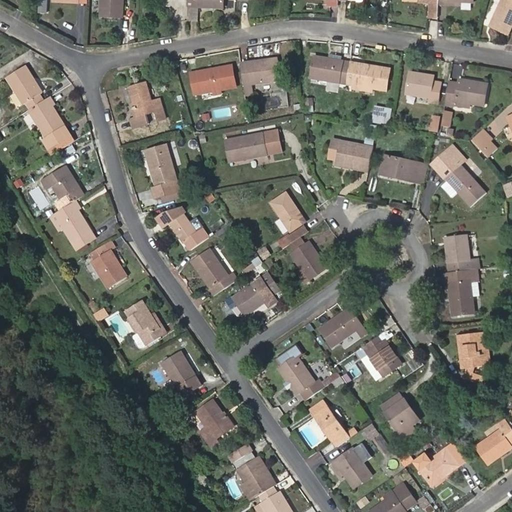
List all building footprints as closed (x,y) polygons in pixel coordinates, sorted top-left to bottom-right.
[(101,0),(101,18),(123,18),(124,0),(101,0)] [(188,0),(188,7),(224,8),(224,0),(188,0)] [(508,35),(511,26),(511,0),(502,0),(490,27),(508,35)] [(430,17),(438,17),(439,4),(431,4),(430,17)] [(315,56),(312,78),(348,84),(352,62),(342,60),(329,58),(315,56)] [(253,83),(280,80),(278,59),(241,64),(246,94),(254,93),(253,83)] [(373,88),(387,91),(391,68),(352,62),(348,84),(355,85),(373,88)] [(195,95),(236,87),(233,66),(191,73),(195,95)] [(40,95),(42,93),(26,67),(8,78),(24,104),(27,103),(31,109),(43,101),(40,95)] [(430,103),(439,105),(442,82),(434,81),(435,76),(411,72),(407,94),(430,98),(430,103)] [(159,98),(153,100),(148,81),(128,86),(132,100),(137,117),(134,118),(129,119),(132,128),(148,124),(146,115),(155,112),(157,120),(165,118),(159,98)] [(470,104),(485,107),(488,86),(459,81),(458,85),(449,83),(445,105),(455,107),(456,102),(470,104)] [(70,136),(72,135),(53,107),(56,105),(51,96),(43,101),(31,109),(28,111),(46,138),(44,140),(50,149),(70,136)] [(372,120),(388,122),(390,109),(374,106),(372,120)] [(452,113),(444,112),(442,120),(450,121),(452,113)] [(430,130),(437,131),(439,116),(432,115),(430,130)] [(441,127),(449,129),(450,121),(442,120),(441,127)] [(230,161),(281,151),(278,130),(227,141),(230,161)] [(474,140),(482,151),(495,140),(487,130),(474,140)] [(50,149),(53,155),(75,142),(70,136),(50,149)] [(333,140),(329,158),(336,159),(341,141),(333,140)] [(335,164),(368,172),(374,149),(341,141),(336,159),(335,164)] [(175,182),(178,181),(167,144),(146,150),(157,188),(155,189),(157,198),(161,197),(175,192),(178,192),(175,182)] [(471,207),(487,193),(462,164),(464,162),(450,148),(432,163),(444,177),(453,187),(471,207)] [(425,183),(429,164),(384,155),(381,172),(399,176),(399,179),(416,183),(417,181),(425,183)] [(77,200),(84,196),(66,167),(43,180),(48,189),(45,191),(58,212),(77,200)] [(438,182),(447,192),(453,187),(444,177),(438,182)] [(163,204),(177,199),(175,192),(161,197),(163,204)] [(292,232),(308,220),(287,192),(271,203),(292,232)] [(77,250),(96,237),(79,210),(81,208),(77,200),(58,212),(54,214),(63,229),(77,250)] [(190,251),(209,238),(195,217),(189,221),(184,214),(187,212),(184,208),(164,214),(158,218),(164,227),(170,222),(190,251)] [(59,232),(63,229),(54,214),(49,217),(59,232)] [(281,243),(284,248),(291,244),(301,237),(310,231),(306,225),(281,243)] [(478,259),(471,259),(468,235),(446,237),(450,272),(477,270),(480,269),(478,259)] [(307,244),(301,237),(291,244),(296,252),(292,254),(304,271),(310,279),(328,267),(310,243),(307,244)] [(116,248),(111,241),(103,246),(107,253),(110,251),(116,248)] [(109,288),(127,277),(110,251),(107,253),(103,246),(91,253),(95,260),(92,262),(109,288)] [(233,272),(229,275),(211,250),(193,262),(216,296),(238,280),(233,272)] [(468,298),(480,297),(477,270),(450,272),(446,273),(448,291),(452,290),(454,313),(470,311),(468,298)] [(306,283),(310,279),(304,271),(300,274),(306,283)] [(271,306),(279,300),(263,278),(234,297),(247,316),(268,302),(271,306)] [(161,328),(153,314),(144,300),(126,312),(139,331),(147,345),(162,336),(159,330),(161,328)] [(247,316),(250,321),(271,306),(268,302),(247,316)] [(357,317),(361,314),(355,306),(351,308),(357,317)] [(362,337),(368,332),(357,317),(351,308),(321,328),(334,347),(357,331),(362,337)] [(162,336),(169,331),(156,312),(153,314),(161,328),(159,330),(162,336)] [(474,365),(487,363),(485,347),(483,330),(459,333),(463,366),(468,366),(467,374),(485,382),(488,375),(475,369),(474,365)] [(142,348),(147,345),(139,331),(132,335),(139,347),(142,348)] [(386,377),(403,364),(386,340),(383,342),(379,336),(361,349),(364,355),(368,352),(386,377)] [(320,378),(316,381),(299,357),(304,353),(298,345),(279,358),(283,365),(280,368),(298,393),(302,391),(308,400),(326,388),(323,383),(320,378)] [(201,377),(199,378),(182,351),(163,363),(178,388),(176,390),(185,406),(202,396),(196,387),(203,383),(202,381),(203,380),(201,377)] [(342,377),(339,372),(323,383),(326,388),(342,377)] [(417,431),(412,424),(416,421),(410,412),(413,409),(401,392),(381,406),(405,439),(417,431)] [(218,438),(233,427),(224,413),(215,400),(197,412),(207,427),(201,431),(213,450),(221,444),(218,438)] [(325,401),(313,409),(317,415),(329,406),(325,401)] [(338,446),(351,438),(329,406),(317,415),(338,446)] [(416,421),(420,418),(413,409),(410,412),(416,421)] [(233,427),(236,425),(227,411),(224,413),(233,427)] [(168,434),(180,427),(172,414),(160,421),(168,434)] [(508,419),(497,426),(500,431),(511,424),(508,419)] [(375,436),(382,432),(374,422),(368,426),(375,436)] [(511,447),(509,444),(511,442),(511,425),(511,424),(500,431),(478,446),(489,462),(511,447)] [(249,443),(230,455),(234,461),(253,450),(249,443)] [(374,475),(364,462),(371,457),(362,444),(355,448),(354,447),(328,464),(334,473),(342,468),(355,487),(374,475)] [(445,474),(447,476),(470,460),(458,444),(434,461),(429,454),(418,461),(433,483),(445,474)] [(253,450),(234,461),(239,469),(258,458),(253,450)] [(401,456),(406,462),(413,457),(408,451),(401,456)] [(272,476),(270,477),(258,458),(239,469),(256,497),(260,494),(274,485),(277,483),(272,476)] [(433,483),(435,485),(447,476),(445,474),(433,483)] [(407,511),(406,509),(399,500),(410,492),(404,484),(393,491),(395,495),(387,500),(369,511),(407,511)] [(294,511),(282,491),(279,493),(274,485),(260,494),(264,501),(262,503),(267,511),(294,511)] [(393,491),(385,497),(387,500),(395,495),(393,491)] [(406,509),(417,502),(410,492),(399,500),(406,509)] [(256,506),(259,511),(267,511),(262,503),(256,506)] [(426,511),(433,511),(436,510),(431,503),(424,508),(426,511)]
